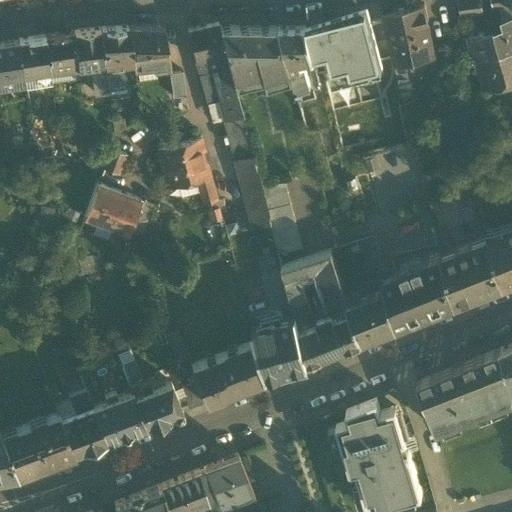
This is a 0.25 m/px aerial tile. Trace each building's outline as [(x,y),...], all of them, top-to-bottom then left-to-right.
[(463,0),(459,1),(462,20),(466,19),(465,15),(483,13),(480,0),(463,0)] [(490,0),(493,10),(498,9),(511,6),(510,0),(490,0)] [(500,21),(511,18),(511,7),(511,6),(498,9),(500,21)] [(382,14),(388,40),(430,33),(424,7),(382,14)] [(367,9),(305,29),(330,23),(365,14),(379,69),(382,69),(367,9)] [(330,23),(305,29),(314,60),(324,58),(332,89),(381,76),(379,69),(365,14),(330,23)] [(504,33),(495,36),(499,56),(511,52),(511,18),(500,21),(504,33)] [(188,31),(196,64),(204,62),(213,60),(214,59),(221,86),(234,83),(234,81),(220,28),(219,24),(188,31)] [(129,68),(134,67),(128,27),(100,29),(108,88),(126,85),(124,73),(119,68),(124,64),(125,64),(129,64),(129,68)] [(165,28),(128,27),(134,67),(134,69),(151,67),(155,72),(170,70),(165,28)] [(278,29),(220,28),(234,81),(260,75),(262,82),(290,74),(278,29)] [(303,28),(278,29),(290,74),(292,82),(296,93),(310,89),(304,68),(301,68),(300,64),(312,61),(303,28)] [(314,63),(314,60),(305,29),(305,28),(303,28),(312,61),(312,63),(314,63)] [(109,91),(108,88),(100,29),(73,33),(78,69),(90,67),(94,94),(109,91)] [(51,72),(78,69),(73,33),(46,37),(51,72)] [(388,40),(395,67),(404,65),(435,59),(430,33),(388,40)] [(475,63),(499,56),(495,36),(485,38),(483,33),(468,38),(475,63)] [(51,73),(51,72),(46,37),(18,42),(24,77),(51,73)] [(0,81),(24,77),(18,42),(0,44),(0,81)] [(511,52),(499,56),(475,63),(483,95),(511,86),(511,52)] [(208,75),(215,103),(219,102),(224,100),(220,86),(221,86),(214,59),(213,60),(204,62),(208,75)] [(196,64),(200,77),(208,75),(204,62),(196,64)] [(409,84),(404,65),(395,67),(399,86),(409,84)] [(51,72),(51,73),(52,85),(80,82),(78,69),(51,72)] [(170,75),(173,100),(186,98),(183,73),(170,75)] [(290,74),(262,82),(264,89),(292,82),(290,74)] [(215,103),(208,75),(200,77),(207,105),(215,103)] [(236,89),(262,82),(260,75),(234,81),(234,83),(236,89)] [(24,77),(0,81),(0,95),(26,92),(24,77)] [(224,122),(243,117),(236,89),(234,83),(221,86),(220,86),(224,100),(219,102),(219,103),(224,122)] [(399,86),(404,109),(416,106),(411,83),(409,84),(399,86)] [(215,103),(207,105),(212,125),(224,122),(219,103),(219,102),(215,103)] [(224,122),(235,161),(253,156),(243,117),(224,122)] [(113,121),(115,138),(126,131),(125,120),(113,121)] [(157,150),(168,189),(178,186),(194,181),(211,177),(208,165),(203,167),(200,154),(204,153),(200,138),(157,150)] [(104,170),(119,176),(127,155),(111,149),(104,170)] [(235,161),(243,192),(261,187),(253,156),(235,161)] [(218,203),(211,177),(194,181),(198,195),(202,208),(218,203)] [(182,199),(198,195),(194,181),(178,186),(182,199)] [(262,188),(265,199),(288,193),(285,182),(262,188)] [(84,218),(94,222),(89,237),(121,249),(127,234),(128,234),(129,232),(135,234),(141,233),(146,220),(142,215),(136,213),(140,201),(97,184),(84,218)] [(271,226),(261,187),(243,192),(253,230),(271,226)] [(265,199),(268,210),(291,204),(288,193),(265,199)] [(268,210),(271,221),(294,215),(291,204),(268,210)] [(65,207),(65,220),(79,224),(83,214),(65,207)] [(219,208),(207,211),(210,224),(223,221),(219,208)] [(58,217),(36,213),(32,231),(54,235),(58,217)] [(271,221),(274,232),(297,226),(294,215),(271,221)] [(511,280),(511,225),(487,232),(488,236),(502,285),(511,280)] [(274,232),(276,243),(299,237),(297,226),(274,232)] [(465,300),(502,285),(488,236),(452,250),(465,300)] [(276,243),(279,254),(302,248),(299,237),(276,243)] [(320,357),(362,341),(350,311),(345,295),(331,250),(282,266),(292,302),(295,301),(306,298),(299,274),(318,268),(326,292),(332,313),(334,318),(320,323),(314,325),(311,326),(320,357)] [(454,304),(465,300),(452,250),(441,254),(454,303),(454,304)] [(398,272),(395,273),(407,317),(419,312),(420,317),(454,303),(441,254),(423,261),(418,260),(414,260),(409,261),(402,266),(399,270),(398,272)] [(396,327),(420,317),(419,312),(407,317),(395,273),(383,278),(385,288),(396,327)] [(359,290),(345,295),(350,311),(362,341),(396,327),(385,288),(361,297),(359,290)] [(295,315),(299,330),(311,326),(314,325),(306,298),(295,301),(292,302),(295,315)] [(318,318),(320,323),(334,318),(332,313),(318,318)] [(295,315),(283,319),(290,343),(287,343),(294,369),(309,364),(308,362),(299,330),(295,315)] [(283,372),(294,369),(287,343),(290,343),(283,319),(252,327),(255,340),(256,340),(267,378),(283,373),(283,372)] [(308,362),(320,357),(311,326),(299,330),(308,362)] [(178,329),(165,332),(174,361),(186,357),(178,329)] [(198,380),(207,402),(267,378),(256,340),(255,340),(191,366),(197,381),(198,380)] [(511,344),(501,349),(511,391),(511,344)] [(436,431),(511,399),(511,391),(501,349),(416,382),(417,382),(436,431)] [(129,384),(138,380),(142,379),(134,358),(121,363),(129,384)] [(133,396),(152,389),(148,379),(139,382),(138,380),(129,384),(132,391),(133,396)] [(181,387),(188,409),(207,402),(198,380),(197,381),(181,387)] [(152,389),(133,396),(145,426),(182,412),(170,381),(152,389)] [(75,413),(93,406),(86,387),(68,394),(68,395),(75,413)] [(107,441),(145,426),(133,396),(132,391),(117,396),(115,391),(105,395),(107,400),(93,406),(107,441)] [(59,414),(61,419),(75,413),(68,395),(54,401),(59,414)] [(377,398),(346,411),(349,420),(336,424),(350,472),(356,470),(367,511),(422,497),(396,407),(380,411),(377,398)] [(74,454),(107,441),(93,406),(75,413),(61,419),(74,454)] [(17,477),(74,454),(61,419),(59,414),(2,437),(17,477)] [(0,479),(17,477),(2,437),(1,435),(0,435),(0,479)] [(238,455),(204,468),(216,499),(220,507),(253,493),(238,455)] [(188,511),(188,510),(216,499),(204,468),(160,486),(168,511),(188,511)] [(168,511),(160,486),(114,504),(116,511),(168,511)] [(220,507),(216,499),(188,510),(188,511),(221,511),(222,511),(220,507)]
